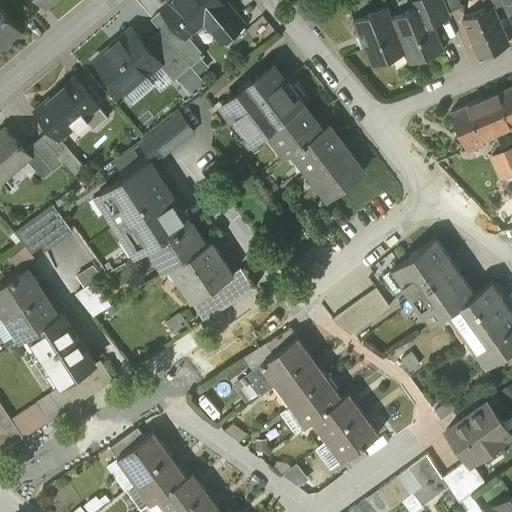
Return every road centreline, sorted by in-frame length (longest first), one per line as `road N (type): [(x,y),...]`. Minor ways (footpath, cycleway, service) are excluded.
road 1 (residential): [(0,500),(300,297),(437,189)]
road 2 (residential): [(271,0),(371,119)]
road 3 (residential): [(0,98),(119,0)]
road 4 (residential): [(371,119),(511,59)]
